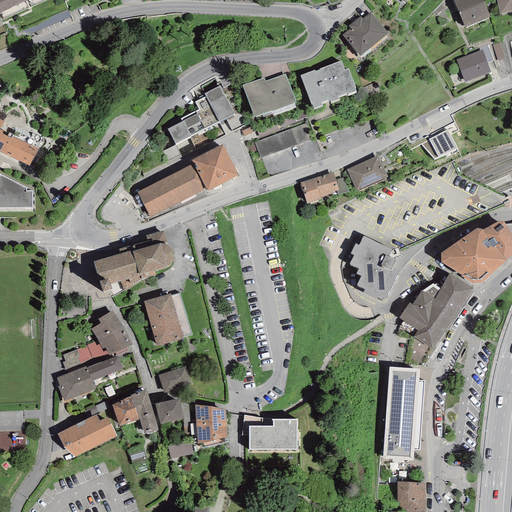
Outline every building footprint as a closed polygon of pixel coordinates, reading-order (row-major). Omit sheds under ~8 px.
[(0,0),(0,12),(27,0),(0,0)] [(482,0),(452,0),(465,27),(490,17),(482,0)] [(511,0),(496,0),(500,14),(511,11),(511,0)] [(350,28),(342,35),(360,56),(388,34),(370,13),(362,19),(360,16),(348,26),(350,28)] [(149,26),(166,25),(165,16),(148,17),(149,26)] [(183,24),(183,16),(165,16),(166,25),(183,24)] [(149,26),(148,17),(118,20),(119,30),(149,26)] [(498,61),(505,59),(499,42),(492,45),(498,61)] [(487,45),(479,48),(480,50),(482,49),(487,62),(493,60),(487,45)] [(480,50),(456,60),(464,82),(491,72),(487,62),(482,49),(480,50)] [(321,102),(329,99),(330,102),(339,99),(338,96),(347,93),(347,94),(356,91),(354,87),(355,87),(348,68),(345,70),(341,60),(319,69),(319,70),(315,71),(315,70),(300,75),(311,105),(312,105),(313,109),(322,105),(321,102)] [(296,102),(285,74),(265,81),(263,78),(242,85),(254,117),(296,102)] [(167,129),(175,144),(176,145),(181,155),(182,157),(225,135),(219,122),(234,114),(220,86),(204,94),(206,96),(195,102),(199,109),(180,119),(182,121),(167,129)] [(282,127),(296,122),(294,116),(280,121),(282,127)] [(0,151),(1,153),(29,166),(38,149),(13,136),(11,140),(1,133),(3,131),(0,129),(0,127),(3,122),(0,119),(0,151)] [(306,123),(254,142),(258,150),(260,158),(311,139),(306,123)] [(257,131),(259,137),(279,130),(275,123),(257,131)] [(241,131),(244,136),(257,131),(254,125),(241,131)] [(434,159),(457,148),(448,130),(429,139),(429,140),(421,145),(434,159)] [(250,153),(258,150),(254,142),(247,145),(250,153)] [(207,192),(238,175),(222,144),(191,160),(193,164),(206,189),(207,192)] [(176,145),(162,151),(167,161),(181,155),(176,145)] [(377,156),(346,170),(356,190),(386,177),(377,156)] [(137,192),(150,217),(206,189),(193,164),(137,192)] [(333,226),(356,236),(363,237),(373,242),(392,250),(390,253),(393,253),(395,253),(505,205),(507,204),(506,200),(505,198),(492,192),(477,184),(463,177),(458,174),(455,170),(453,165),(327,215),(333,226)] [(336,180),(333,172),(300,183),(307,204),(321,199),(320,197),(328,195),(328,193),(336,191),(339,190),(336,180)] [(0,207),(32,207),(32,191),(27,190),(26,188),(0,174),(0,207)] [(338,195),(349,191),(343,178),(336,180),(339,190),(336,191),(338,195)] [(507,260),(511,255),(511,234),(505,224),(503,221),(498,222),(482,230),(484,232),(483,233),(503,257),(504,256),(507,260)] [(476,229),(441,253),(441,262),(462,275),(461,276),(473,284),(482,283),(507,260),(504,256),(503,257),(494,247),(483,233),(484,232),(482,230),(476,229)] [(110,285),(120,281),(124,291),(138,283),(138,282),(142,280),(141,279),(155,275),(155,271),(165,268),(166,268),(169,266),(171,264),(172,261),(173,259),(174,256),(173,252),(172,250),(170,248),(169,246),(167,245),(163,231),(145,235),(147,241),(119,249),(120,253),(94,261),(103,292),(112,289),(110,285)] [(389,292),(399,271),(392,268),(395,261),(388,258),(390,253),(392,250),(373,242),(363,237),(358,246),(355,244),(350,255),(353,256),(349,265),(358,269),(356,274),(360,276),(356,286),(385,300),(389,292)] [(413,337),(433,350),(473,288),(449,274),(440,289),(433,283),(422,291),(421,290),(412,304),(409,303),(399,318),(403,321),(400,326),(414,336),(413,337)] [(144,301),(156,346),(183,339),(183,337),(192,334),(180,293),(171,295),(170,294),(144,301)] [(105,347),(109,356),(132,345),(122,325),(112,310),(98,319),(100,323),(91,329),(100,344),(102,349),(105,347)] [(65,361),(62,363),(67,374),(86,366),(86,368),(110,358),(109,356),(105,347),(102,349),(100,344),(97,345),(95,342),(63,355),(65,361)] [(91,381),(123,369),(117,356),(110,358),(86,368),(91,381)] [(58,387),(64,402),(94,389),(91,381),(86,368),(86,366),(67,374),(57,378),(60,386),(58,387)] [(185,366),(158,375),(164,393),(191,384),(185,366)] [(404,368),(389,367),(383,459),(413,461),(414,450),(419,450),(422,411),(424,380),(419,380),(419,369),(404,368)] [(144,434),(158,429),(146,389),(130,395),(131,396),(130,397),(139,419),(144,434)] [(112,405),(119,426),(139,419),(130,397),(112,405)] [(179,399),(155,404),(160,424),(183,419),(179,399)] [(224,437),(227,436),(224,409),(195,405),(196,423),(197,435),(198,444),(200,443),(202,448),(225,442),(224,437)] [(64,447),(75,457),(116,436),(107,417),(99,421),(96,414),(57,434),(64,447)] [(249,435),(249,450),(297,450),(297,419),(272,419),(272,426),(262,426),(263,418),(244,415),(242,435),(249,435)] [(190,442),(168,447),(170,459),(193,454),(190,442)] [(131,463),(147,458),(144,450),(128,455),(131,463)] [(425,511),(424,484),(396,481),(396,511),(425,511)]
